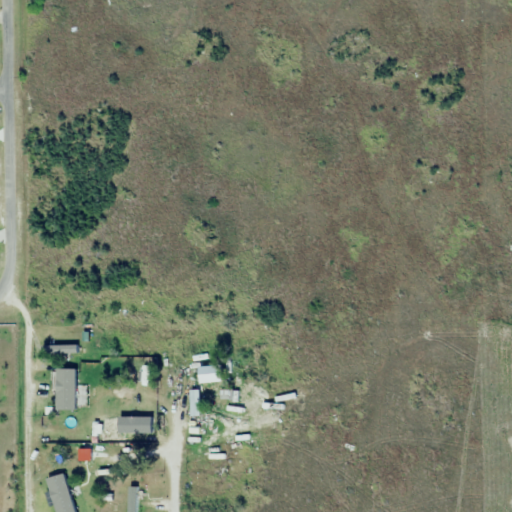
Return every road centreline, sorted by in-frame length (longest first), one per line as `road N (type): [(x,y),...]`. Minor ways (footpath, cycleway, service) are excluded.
road 1 (residential): [(0,288),(7,281),(4,0)]
road 2 (residential): [(182,511),(183,326)]
